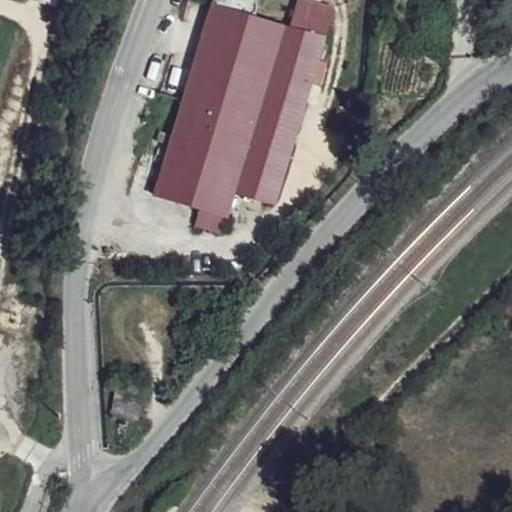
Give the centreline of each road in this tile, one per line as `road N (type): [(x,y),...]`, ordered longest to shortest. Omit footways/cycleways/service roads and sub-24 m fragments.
road 1 (tertiary): [(511,69),(440,115),(294,269),(91,505)]
road 2 (tertiary): [(149,0),(94,142),(77,212),(82,443)]
road 3 (track): [(0,282),(37,53),(33,31),(0,10)]
